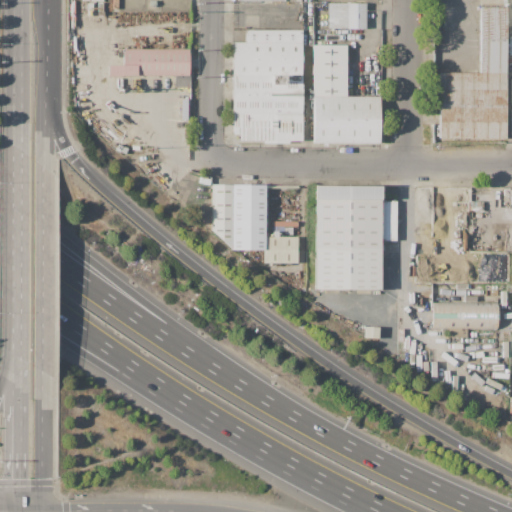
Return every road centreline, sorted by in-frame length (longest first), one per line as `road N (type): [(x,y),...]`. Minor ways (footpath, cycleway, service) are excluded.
road 1 (motorway): [(511,472),(333,367),(88,178)]
road 2 (motorway): [(0,270),(157,383),(388,511)]
road 3 (motorway): [(265,400),(0,177)]
road 4 (motorway): [(265,400),(0,218)]
road 5 (residential): [(221,160),(511,165)]
road 6 (motorway): [(490,511),(265,400)]
road 7 (tertiary): [(18,118),(16,366)]
road 8 (motorway): [(0,299),(210,416)]
road 9 (tertiary): [(41,373),(44,137)]
road 10 (residential): [(410,0),(410,165)]
road 11 (residential): [(214,0),(214,144),(221,160)]
road 12 (tertiary): [(16,366),(15,472),(29,506)]
road 13 (tertiary): [(29,506),(41,464),(41,373)]
